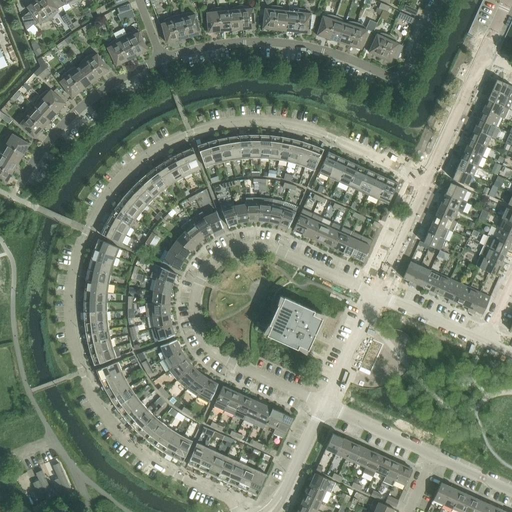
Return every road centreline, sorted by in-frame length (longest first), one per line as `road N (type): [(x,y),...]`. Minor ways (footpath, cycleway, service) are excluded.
road 1 (residential): [(237,511),(226,497),(128,441),(84,371),(73,297),(99,211),(166,145),(239,123),(292,126),(427,180)]
road 2 (residential): [(325,407),(211,348),(195,312),(200,283),(219,258),(257,246),(376,294)]
road 3 (residential): [(440,0),(401,83),(357,63),(264,43),(163,58)]
road 4 (residential): [(20,183),(75,112),(163,58)]
road 5 (residential): [(427,180),(483,55)]
road 6 (residential): [(376,294),(427,180)]
road 7 (residential): [(325,407),(376,294)]
road 8 (residential): [(486,342),(376,294)]
